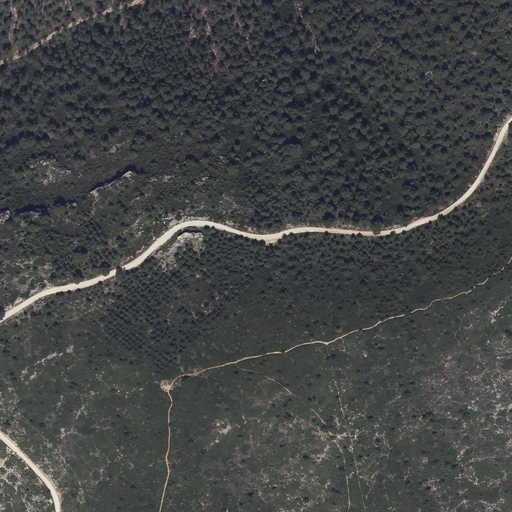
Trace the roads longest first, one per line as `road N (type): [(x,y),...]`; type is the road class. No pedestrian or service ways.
road 1 (track): [(0,320),(35,297),(138,260),(181,225),(207,223),(262,239),(324,229),(386,233),(428,219),(478,181),(511,120)]
road 2 (track): [(0,53),(18,55),(142,0)]
